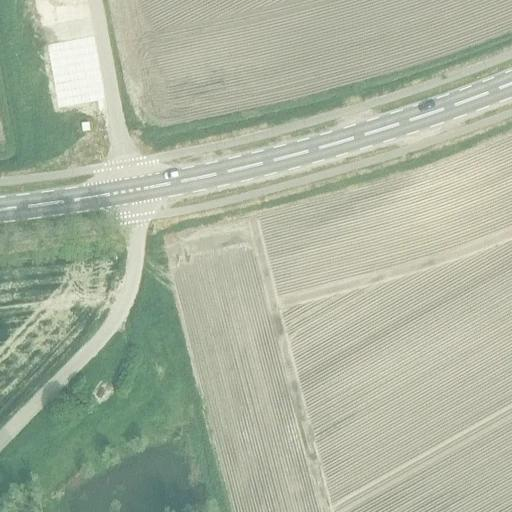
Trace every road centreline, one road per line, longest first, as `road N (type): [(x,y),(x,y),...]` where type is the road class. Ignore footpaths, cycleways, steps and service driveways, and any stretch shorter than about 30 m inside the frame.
road 1 (secondary): [(511,85),(445,115),(128,190)]
road 2 (unclassified): [(0,442),(121,304),(136,238),(128,190)]
road 3 (unclassified): [(128,190),(95,0)]
road 4 (secondary): [(128,190),(0,210)]
